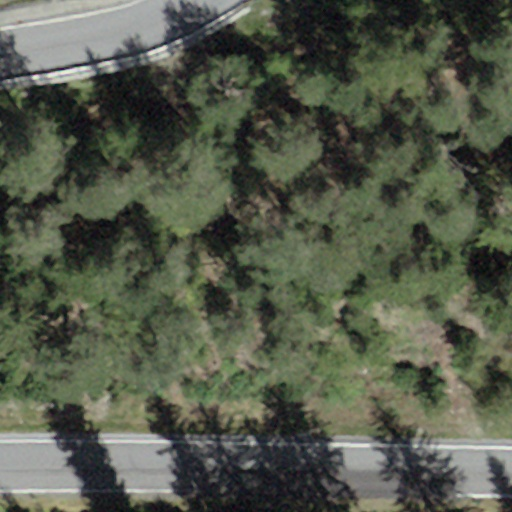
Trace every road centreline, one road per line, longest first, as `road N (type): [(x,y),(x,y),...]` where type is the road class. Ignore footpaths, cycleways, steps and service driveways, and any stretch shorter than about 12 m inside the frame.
road 1 (unclassified): [(511,468),(0,466)]
road 2 (unclassified): [(0,57),(103,37),(185,0)]
